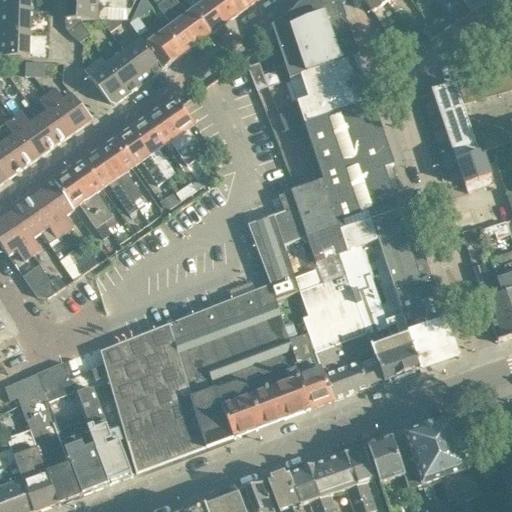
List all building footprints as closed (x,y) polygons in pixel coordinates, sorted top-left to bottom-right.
[(30,0),(0,0),(0,11),(30,12),(30,0)] [(66,0),(66,20),(66,31),(69,33),(82,24),(81,23),(81,20),(104,21),(109,21),(109,9),(127,9),(126,0),(66,0)] [(142,0),(131,22),(130,25),(131,26),(138,20),(140,19),(152,10),(144,0),(142,0)] [(165,0),(154,0),(173,26),(167,31),(185,55),(198,45),(165,0)] [(188,15),(177,0),(165,0),(198,45),(212,35),(194,10),(188,15)] [(226,25),(208,0),(196,0),(200,6),(194,10),(212,35),(226,25)] [(208,0),(226,25),(240,15),(228,0),(208,0)] [(253,5),(249,0),(228,0),(240,15),(253,5)] [(289,81),(358,58),(342,9),(345,6),(341,0),(314,0),(272,30),(276,40),(279,49),(284,65),(289,81)] [(363,0),(373,13),(388,2),(385,0),(363,0)] [(468,16),(457,0),(456,0),(440,10),(451,27),(468,16)] [(488,3),(485,0),(461,0),(471,14),(488,3)] [(30,12),(0,11),(0,34),(29,36),(30,12)] [(109,21),(104,21),(104,25),(110,34),(121,26),(121,22),(109,21)] [(429,27),(436,37),(443,33),(436,23),(429,27)] [(82,24),(69,33),(74,39),(86,30),(82,24)] [(422,31),(429,41),(436,37),(429,27),(422,31)] [(86,30),(74,39),(80,44),(90,36),(86,30)] [(163,70),(185,55),(167,31),(145,46),(163,70)] [(0,57),(29,58),(29,36),(0,34),(0,57)] [(146,83),(163,70),(145,46),(141,40),(123,53),(146,83)] [(405,58),(411,54),(411,53),(404,44),(398,48),(405,58)] [(123,53),(106,66),(129,96),(146,83),(123,53)] [(358,58),(289,81),(293,91),(298,108),(290,111),(296,129),(304,126),(373,102),(358,58)] [(25,64),(25,78),(35,78),(35,65),(25,64)] [(44,65),(35,65),(35,78),(44,78),(44,65)] [(114,106),(129,96),(106,66),(90,78),(89,79),(110,105),(114,106)] [(498,96),(511,92),(505,72),(493,76),(498,96)] [(484,77),(481,78),(487,99),(498,96),(493,76),(489,77),(484,78),(484,77)] [(475,102),(487,99),(481,78),(477,79),(469,81),(475,102)] [(469,81),(455,85),(462,106),(475,102),(469,81)] [(433,91),(432,91),(433,93),(440,115),(463,107),(462,106),(455,85),(455,84),(433,91)] [(93,122),(72,96),(65,102),(56,90),(48,95),(75,134),(93,122)] [(58,146),(75,134),(48,95),(39,102),(47,113),(39,119),(58,146)] [(176,100),(161,110),(196,161),(205,155),(191,135),(188,132),(195,127),(181,107),(176,100)] [(304,126),(323,182),(339,224),(369,214),(395,294),(420,370),(420,371),(459,357),(411,215),(400,218),(385,171),(395,168),(373,102),(304,126)] [(463,107),(440,115),(448,138),(471,130),(463,107)] [(161,110),(146,121),(165,148),(172,143),(188,166),(196,161),(161,110)] [(58,146),(39,119),(30,125),(22,114),(14,119),(41,158),(58,146)] [(0,136),(24,170),(41,158),(14,119),(6,125),(0,129),(0,136)] [(159,152),(165,148),(146,121),(131,131),(166,182),(175,175),(159,152)] [(511,136),(507,122),(496,126),(503,146),(511,142),(511,136)] [(496,126),(485,130),(492,149),(503,146),(496,126)] [(471,130),(448,138),(456,162),(479,154),(472,134),(471,130)] [(485,130),(472,134),(479,154),(492,149),(485,130)] [(166,182),(131,131),(117,141),(135,168),(141,164),(157,188),(166,182)] [(0,173),(6,182),(24,170),(0,136),(0,173)] [(117,141),(99,153),(138,210),(141,214),(147,210),(140,200),(142,198),(126,175),(135,168),(117,141)] [(138,210),(134,204),(99,153),(84,163),(103,191),(108,188),(128,217),(138,210)] [(479,154),(456,162),(463,181),(465,185),(473,182),(482,179),(490,176),(484,158),(481,159),(479,154)] [(70,173),(104,224),(112,218),(97,196),(103,191),(84,163),(70,173)] [(70,173),(54,184),(73,211),(79,207),(102,241),(112,234),(104,224),(70,173)] [(206,175),(191,186),(196,193),(211,182),(206,175)] [(482,179),(485,189),(494,185),(490,176),(482,179)] [(482,179),(473,182),(476,191),(485,189),(482,179)] [(315,265),(339,256),(349,253),(339,224),(323,182),(294,191),(291,192),(292,195),(307,239),(315,265)] [(473,182),(465,185),(468,194),(476,191),(473,182)] [(74,213),(73,211),(54,184),(38,195),(65,235),(73,230),(66,219),(74,213)] [(196,193),(190,185),(175,195),(181,203),(196,193)] [(21,207),(31,221),(41,236),(49,246),(65,235),(38,195),(21,207)] [(169,211),(181,203),(175,195),(161,205),(163,209),(169,211)] [(271,288),(269,289),(274,303),(276,302),(300,293),(284,248),(307,239),(292,195),(279,200),(285,215),(249,228),(271,288)] [(41,236),(31,221),(21,207),(5,218),(32,258),(40,252),(33,241),(41,236)] [(420,371),(420,370),(395,294),(369,214),(339,224),(349,253),(339,256),(347,277),(383,382),(383,384),(420,371)] [(0,221),(0,246),(9,258),(17,252),(24,263),(32,258),(5,218),(0,221)] [(510,237),(508,232),(506,223),(493,228),(481,232),(480,232),(483,240),(496,236),(498,242),(510,237)] [(479,228),(470,231),(474,243),(483,240),(480,232),(481,232),(479,228)] [(75,250),(68,255),(69,256),(83,277),(90,271),(83,261),(75,250)] [(503,295),(511,322),(511,252),(491,260),(503,295)] [(91,255),(83,261),(90,271),(98,266),(91,255)] [(511,338),(511,322),(503,295),(495,297),(484,265),(473,269),(483,302),(498,344),(511,338)] [(40,267),(23,279),(37,299),(47,301),(58,293),(51,283),(40,267)] [(319,364),(333,403),(369,389),(368,387),(383,382),(347,277),(300,293),(308,318),(303,320),(319,364)] [(58,278),(51,283),(58,293),(65,288),(58,278)] [(241,437),(284,421),(310,411),(293,366),(297,365),(295,361),(289,343),(290,343),(285,328),(276,302),(274,303),(269,289),(116,347),(101,352),(106,369),(108,379),(109,381),(136,476),(241,437)] [(285,328),(290,343),(297,340),(292,325),(285,328)] [(290,343),(289,343),(295,361),(297,365),(293,366),(310,411),(333,403),(319,364),(307,368),(297,340),(290,343)] [(63,365),(37,375),(48,404),(74,394),(63,365)] [(106,369),(92,374),(95,383),(108,379),(106,369)] [(30,433),(58,505),(82,496),(59,433),(48,404),(37,375),(15,384),(31,432),(30,433)] [(93,390),(75,397),(85,424),(109,487),(132,478),(120,445),(114,447),(93,390)] [(405,437),(393,441),(409,492),(423,487),(426,496),(434,493),(432,484),(442,480),(450,502),(457,499),(458,504),(480,497),(454,422),(453,420),(405,437)] [(85,424),(59,433),(82,496),(109,487),(85,424)] [(33,511),(40,511),(58,505),(30,433),(6,441),(10,451),(10,452),(33,511)] [(376,446),(367,449),(388,511),(402,511),(397,496),(409,492),(393,441),(390,442),(376,446)] [(364,450),(345,456),(356,489),(364,511),(376,511),(367,485),(375,482),(364,450)] [(0,470),(15,511),(33,511),(10,452),(10,451),(0,454),(0,470)] [(345,456),(309,469),(323,511),(336,511),(337,511),(334,503),(332,502),(330,498),(338,495),(346,492),(356,489),(345,456)] [(323,511),(309,469),(289,476),(301,508),(309,505),(311,511),(323,511)] [(511,469),(501,473),(509,494),(511,493),(511,469)] [(15,511),(0,470),(0,511),(15,511)] [(302,511),(301,508),(289,476),(285,477),(284,474),(271,479),(272,482),(268,484),(272,493),(275,503),(278,511),(302,511)] [(272,511),(262,486),(237,495),(243,511),(272,511)] [(205,507),(207,511),(243,511),(237,495),(205,507)]
